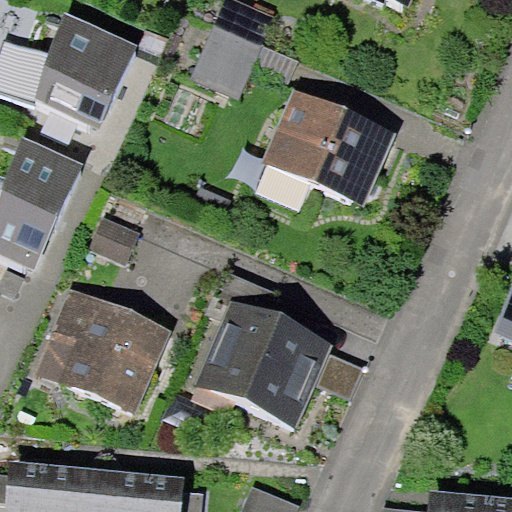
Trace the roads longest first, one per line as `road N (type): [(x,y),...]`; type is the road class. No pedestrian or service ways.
road 1 (residential): [(347,511),(511,126)]
road 2 (unknown): [(0,274),(70,121)]
